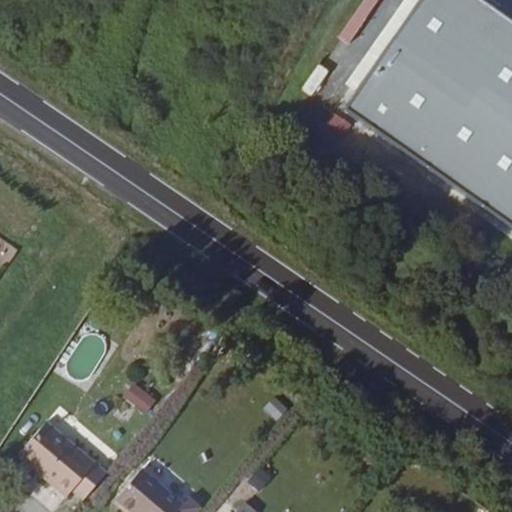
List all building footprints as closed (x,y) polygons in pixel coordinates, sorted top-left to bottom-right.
[(511,223),(511,14),(489,0),(408,0),(337,115),(511,223)] [(302,88),(311,93),(325,68),(316,62),(302,88)] [(0,257),(8,262),(17,247),(0,236),(0,257)] [(139,396),(120,379),(108,392),(128,408),(139,396)] [(56,485),(67,495),(90,468),(30,418),(2,451),(50,492),(56,485)] [(170,511),(174,508),(161,498),(162,496),(121,462),(96,491),(121,511),(170,511)] [(231,511),(220,503),(212,511),(231,511)]
